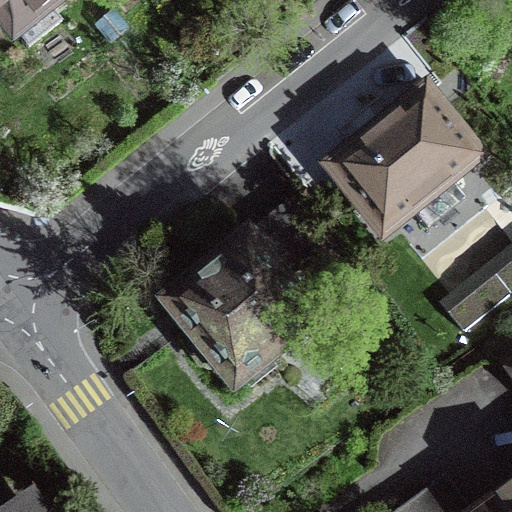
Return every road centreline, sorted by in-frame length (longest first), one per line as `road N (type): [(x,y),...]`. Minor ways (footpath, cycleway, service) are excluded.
road 1 (residential): [(0,285),(82,245),(391,0)]
road 2 (residential): [(0,295),(159,511)]
